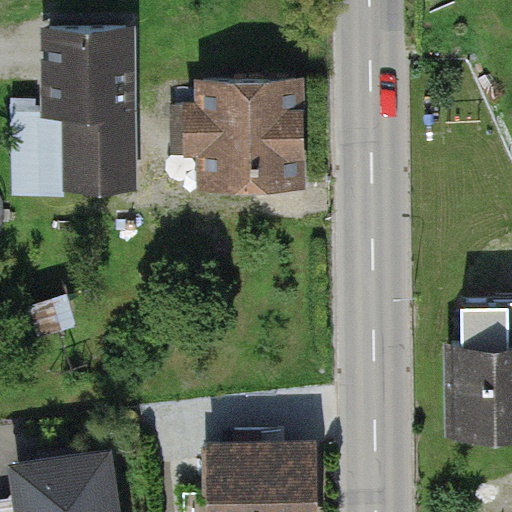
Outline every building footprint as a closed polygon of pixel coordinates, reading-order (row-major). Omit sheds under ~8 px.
[(143,14),(47,17),(49,96),(14,97),(17,194),(74,192),(74,175),(148,173),(143,14)] [(319,166),(316,62),(207,66),(211,170),(319,166)] [(511,332),(467,333),(468,416),(511,415),(511,332)] [(331,511),(331,428),(214,429),(215,511),(331,511)] [(137,511),(126,438),(30,453),(36,490),(0,496),(0,511),(137,511)]
